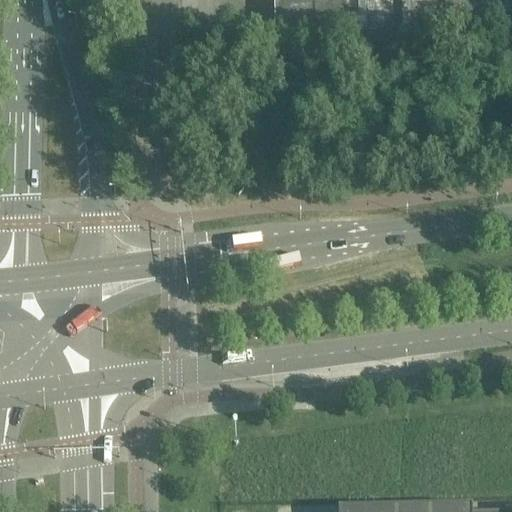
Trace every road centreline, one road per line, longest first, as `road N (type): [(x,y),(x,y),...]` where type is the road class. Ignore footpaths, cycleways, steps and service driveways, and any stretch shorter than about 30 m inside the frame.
road 1 (primary): [(149,378),(511,329)]
road 2 (primary): [(511,218),(211,259)]
road 3 (tertiary): [(93,201),(81,100),(52,0)]
road 4 (tertiary): [(39,0),(23,203)]
road 5 (primary): [(211,259),(131,233),(93,201)]
